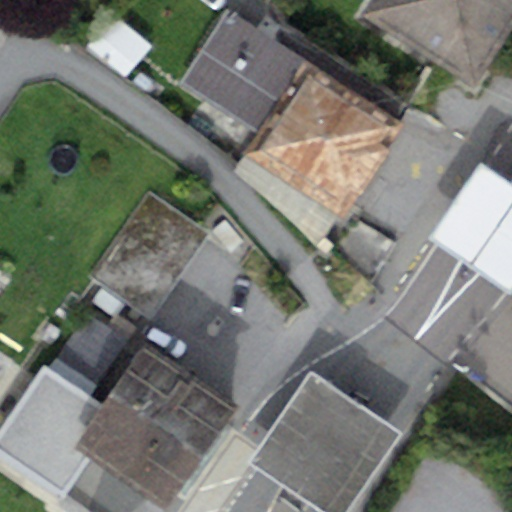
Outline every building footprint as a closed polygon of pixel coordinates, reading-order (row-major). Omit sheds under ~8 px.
[(511,0),(357,0),(346,18),(458,88),(511,0)] [(181,85),(258,134),(301,69),(224,19),(181,85)] [(301,69),(258,134),(243,157),(339,219),(396,131),(301,69)] [(511,198),(468,169),(419,241),(498,294),(511,273),(511,198)] [(201,227),(151,193),(96,272),(146,306),(201,227)] [(84,443),(109,407),(86,392),(123,338),(88,314),(51,368),(45,363),(0,428),(0,451),(64,495),(94,450),(84,443)] [(166,500),(232,404),(226,400),(224,402),(203,388),(205,385),(176,365),(174,369),(148,351),(109,407),(84,443),(94,450),(166,500)] [(306,511),(338,511),(390,438),(303,377),(240,466),(306,511)]
